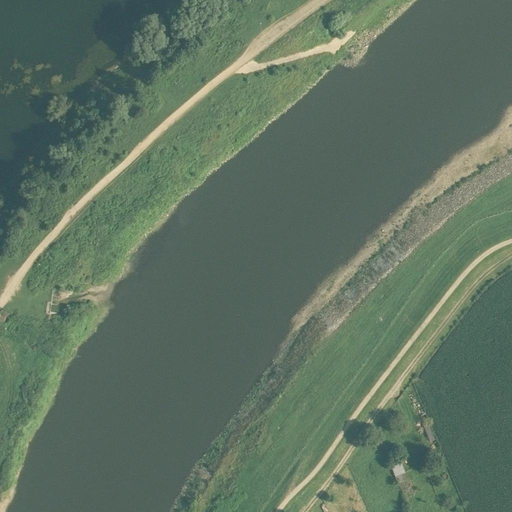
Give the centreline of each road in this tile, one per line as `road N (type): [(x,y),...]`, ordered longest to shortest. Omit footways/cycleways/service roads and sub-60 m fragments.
road 1 (track): [(0,304),(83,200),(287,24)]
road 2 (track): [(277,511),(461,276),(511,241)]
road 3 (track): [(304,511),(476,283),(511,254)]
